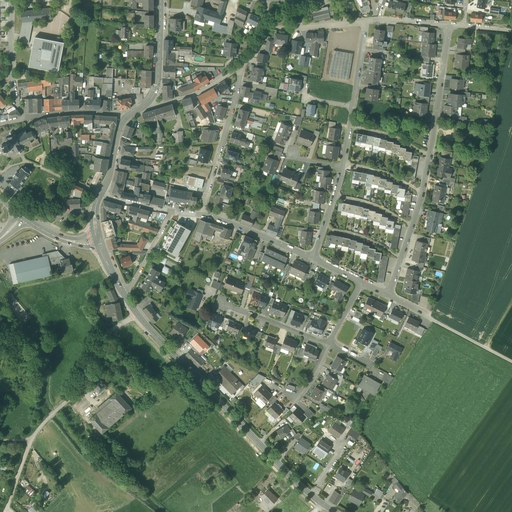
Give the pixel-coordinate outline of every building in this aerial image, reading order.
[(144,10),(154,10),(153,0),(143,0),(143,2),(144,10)] [(221,3),(218,13),(223,15),(227,1),(224,0),(213,0),(220,2),(221,3)] [(486,5),(486,0),(478,0),(477,8),(485,9),(486,5)] [(395,11),(395,10),(397,4),(392,2),(389,1),(386,9),(395,12),(395,11)] [(398,2),(397,4),(395,10),(403,12),(406,4),(398,2)] [(360,8),(362,13),(370,11),(369,5),(367,5),(363,7),(360,8)] [(202,8),(199,7),(195,19),(205,22),(208,23),(209,20),(206,19),(207,15),(206,14),(208,10),(208,9),(202,7),(202,8)] [(236,14),(245,19),(247,12),(237,7),(236,14)] [(324,20),(324,21),(330,20),(329,16),(328,8),(327,7),(321,8),(321,9),(317,11),(316,9),(310,11),(311,14),(312,13),(314,21),(319,20),(319,21),(324,20)] [(22,22),(23,22),(29,21),(33,21),(51,19),(50,8),(43,9),(43,10),(21,12),(22,22)] [(220,24),(223,15),(218,13),(216,13),(208,10),(206,14),(207,15),(206,19),(209,20),(214,22),(220,24)] [(444,19),(455,20),(456,13),(449,12),(449,11),(444,10),(443,10),(442,15),(442,19),(444,19)] [(478,13),(478,15),(471,14),(470,22),(481,23),(484,23),(485,16),(485,14),(484,14),(478,13)] [(234,22),(243,26),(245,19),(236,14),(234,22)] [(247,22),(256,26),(260,18),(251,14),(247,22)] [(144,28),(153,28),(154,15),(148,15),(144,15),(144,24),(144,28)] [(180,31),(181,22),(181,21),(181,19),(171,18),(171,19),(169,19),(169,21),(171,21),(171,30),(180,31)] [(29,21),(26,36),(20,35),(19,42),(28,44),(33,21),(29,21)] [(26,36),(29,21),(23,22),(20,35),(26,36)] [(225,26),(223,33),(231,35),(234,22),(229,21),(228,27),(225,26)] [(219,32),(223,33),(225,26),(219,25),(214,23),(213,26),(212,31),(219,32)] [(375,29),(374,37),(383,38),(384,30),(375,29)] [(311,54),(317,56),(319,42),(323,42),(323,32),(318,32),(318,33),(306,33),(306,42),(313,42),(310,54),(311,54)] [(422,43),(423,43),(433,44),(433,41),(434,41),(434,39),(433,38),(434,34),(428,33),(423,32),(422,36),(422,43)] [(274,43),(286,45),(287,36),(276,34),(274,43)] [(382,46),(382,41),(383,38),(374,37),(374,39),(374,42),(373,45),(380,46),(382,46)] [(64,43),(42,38),(41,40),(38,40),(36,41),(35,45),(33,44),(29,66),(58,72),(64,43)] [(457,48),(465,49),(466,44),(471,45),(472,39),(466,38),(466,39),(458,38),(457,48)] [(164,39),(164,50),(168,50),(173,50),(173,47),(173,44),(173,40),(164,39)] [(300,54),(301,42),(293,41),(291,52),(292,53),(292,55),(297,56),(298,54),(300,54)] [(145,46),(145,51),(142,51),(141,57),(145,57),(152,57),(153,46),(145,46)] [(168,53),(168,50),(164,50),(164,58),(163,65),(174,66),(174,59),(174,53),(168,53)] [(329,77),(348,80),(353,54),(334,51),(329,77)] [(258,61),(266,63),(267,62),(268,57),(268,55),(263,54),(259,54),(258,61)] [(455,67),(460,67),(461,66),(466,67),(467,61),(468,61),(468,56),(465,55),(457,54),(456,54),(455,67)] [(310,57),(301,56),(299,65),(308,66),(310,57)] [(369,57),(368,70),(380,72),(382,59),(381,59),(382,59),(369,57)] [(422,76),(432,77),(433,66),(432,66),(425,65),(423,65),(422,76)] [(253,68),(252,73),(263,76),(264,70),(262,70),(262,69),(256,67),(256,68),(253,68)] [(379,77),(380,72),(368,70),(366,81),(372,82),(373,80),(378,81),(379,77)] [(263,76),(252,73),(250,79),(253,80),(253,81),(259,82),(259,81),(262,82),(263,76)] [(200,75),(197,77),(203,86),(210,81),(206,76),(202,78),(200,75)] [(151,77),(141,76),(141,84),(140,84),(140,87),(141,87),(147,88),(147,87),(150,87),(151,77)] [(103,77),(103,78),(103,83),(103,85),(102,88),(107,89),(112,89),(112,78),(112,77),(106,77),(103,77)] [(195,91),(203,86),(197,77),(194,79),(196,82),(193,84),(192,84),(195,91)] [(289,78),(288,84),(301,86),(301,80),(298,79),(298,78),(294,78),(294,79),(289,78)] [(456,90),(459,90),(460,90),(460,89),(461,89),(461,86),(463,86),(463,81),(463,80),(458,80),(451,79),(450,88),(456,89),(456,90)] [(33,91),(42,90),(42,86),(42,80),(31,82),(33,91)] [(217,86),(222,92),(226,89),(229,87),(224,81),(217,86)] [(24,88),(28,87),(27,82),(18,84),(18,91),(21,90),(21,89),(24,88)] [(191,92),(195,91),(192,84),(188,86),(187,83),(181,85),(182,88),(177,89),(178,90),(180,96),(191,92)] [(418,95),(429,97),(431,83),(425,83),(425,85),(416,84),(415,91),(418,91),(418,95)] [(240,96),(244,96),(247,97),(249,93),(249,91),(250,88),(242,86),(240,96)] [(202,105),(207,102),(218,96),(214,88),(211,89),(205,93),(204,93),(198,97),(202,105)] [(365,100),(377,101),(378,90),(375,89),(367,88),(365,100)] [(163,100),(164,101),(172,98),(175,97),(175,94),(172,95),(172,93),(172,91),(172,90),(172,89),(171,89),(163,90),(163,100)] [(74,100),(75,91),(70,92),(70,100),(70,109),(79,109),(79,100),(74,100)] [(253,92),(253,94),(252,98),(253,99),(258,100),(260,100),(262,94),(253,92)] [(450,103),(449,106),(457,107),(461,107),(461,102),(464,102),(464,97),(465,95),(461,95),(449,94),(448,103),(450,103)] [(110,110),(119,110),(117,100),(118,100),(118,98),(115,99),(111,99),(111,101),(110,110)] [(131,98),(118,100),(117,100),(119,110),(130,108),(130,103),(132,103),(131,98)] [(181,100),(185,111),(188,110),(194,109),(191,100),(191,98),(181,100)] [(25,112),(33,112),(32,99),(24,99),(25,103),(25,112)] [(41,99),(32,99),(33,112),(33,113),(41,112),(41,99)] [(55,111),(55,110),(55,99),(51,99),(44,99),(44,112),(55,111)] [(99,100),(96,100),(93,99),(93,100),(92,109),(100,109),(101,100),(99,100)] [(68,109),(70,109),(70,100),(68,100),(66,100),(62,100),(62,110),(68,109)] [(92,109),(93,100),(90,100),(85,100),(84,108),(91,109),(92,109)] [(110,110),(111,101),(109,101),(104,100),(102,110),(110,111),(110,110)] [(201,105),(206,112),(211,108),(207,102),(202,105),(201,105)] [(420,116),(426,116),(427,104),(421,103),(414,102),(413,115),(420,116)] [(172,104),(161,108),(165,117),(170,115),(175,114),(172,104)] [(306,115),(314,116),(314,113),(317,114),(318,109),(315,108),(315,105),(308,104),(306,115)] [(195,109),(202,120),(207,116),(208,116),(205,112),(201,106),(201,105),(195,109)] [(215,117),(222,119),(226,108),(218,105),(215,117)] [(457,116),(457,107),(449,106),(448,106),(444,105),(444,115),(453,116),(456,117),(457,116)] [(162,120),(161,118),(165,117),(161,108),(158,108),(154,110),(157,120),(158,122),(162,120)] [(212,123),(215,123),(211,108),(206,112),(205,112),(208,116),(207,116),(210,123),(212,123)] [(239,109),(237,117),(246,119),(247,116),(249,112),(239,109)] [(8,114),(9,118),(21,116),(21,115),(17,110),(13,111),(8,114)] [(145,123),(154,120),(157,120),(154,110),(142,114),(145,123)] [(190,115),(188,110),(185,111),(188,120),(188,121),(193,120),(195,119),(193,114),(190,115)] [(81,123),(84,123),(84,115),(76,115),(69,116),(70,124),(70,125),(79,126),(79,122),(80,122),(81,123)] [(84,124),(88,124),(92,123),(92,115),(84,115),(84,123),(84,124)] [(62,126),(67,125),(66,116),(58,117),(59,126),(62,126)] [(106,124),(110,124),(109,116),(100,116),(99,123),(106,124)] [(294,123),(300,126),(303,117),(301,117),(299,117),(296,116),(294,123)] [(48,118),(50,127),(53,127),(57,126),(59,126),(58,117),(48,118)] [(244,127),(245,123),(246,119),(237,117),(235,125),(244,127)] [(34,123),(38,133),(39,133),(47,129),(48,128),(49,128),(50,128),(50,127),(48,118),(46,118),(42,119),(34,123)] [(281,123),(278,133),(286,136),(287,136),(288,132),(290,133),(291,130),(289,130),(290,127),(288,126),(288,125),(285,123),(284,125),(281,123)] [(122,135),(130,138),(134,128),(126,125),(122,135)] [(328,139),(338,140),(340,129),(335,128),(330,128),(328,139)] [(4,143),(3,144),(3,145),(2,144),(1,144),(2,146),(1,146),(1,147),(2,147),(4,151),(3,151),(3,152),(5,151),(5,153),(6,152),(6,151),(7,152),(9,151),(9,149),(10,150),(11,152),(10,152),(11,153),(11,152),(13,153),(16,151),(16,152),(17,152),(16,151),(22,149),(23,149),(22,148),(23,148),(23,147),(22,148),(21,147),(24,146),(24,147),(25,146),(24,145),(27,144),(28,145),(28,144),(30,143),(31,144),(30,144),(32,148),(40,144),(37,139),(36,139),(35,138),(36,137),(35,137),(35,135),(36,135),(36,134),(35,134),(34,132),(35,131),(34,131),(34,132),(32,131),(32,130),(31,130),(31,131),(29,132),(28,131),(28,132),(27,133),(26,131),(26,130),(25,130),(22,132),(22,131),(21,131),(22,132),(19,134),(18,133),(18,134),(16,135),(15,134),(16,134),(16,133),(15,134),(15,133),(14,133),(14,134),(9,137),(9,136),(8,136),(9,137),(6,138),(5,138),(5,140),(5,141),(6,142),(6,144),(5,143),(4,143)] [(206,139),(206,142),(215,142),(217,134),(217,130),(209,130),(204,130),(204,131),(202,138),(206,139)] [(71,131),(67,131),(64,132),(64,138),(59,138),(60,145),(72,144),(72,140),(71,131)] [(174,133),(174,143),(183,143),(183,134),(183,131),(177,131),(177,133),(174,133)] [(238,144),(239,140),(240,138),(241,134),(233,132),(230,142),(238,144)] [(297,142),(310,146),(312,140),(314,135),(307,133),(307,134),(301,132),(297,142)] [(112,141),(113,140),(114,135),(103,133),(102,138),(101,142),(102,142),(112,144),(112,141)] [(285,139),(286,136),(278,133),(275,141),(283,144),(284,141),(286,142),(287,139),(285,139)] [(362,142),(366,142),(367,135),(361,134),(357,133),(355,141),(359,142),(362,143),(362,142)] [(369,143),(372,144),(374,137),(374,136),(367,135),(366,142),(366,143),(368,144),(369,143)] [(378,149),(378,147),(380,139),(380,138),(374,137),(372,144),(372,145),(373,145),(373,148),(378,149)] [(382,146),(385,147),(386,141),(387,140),(380,139),(378,147),(381,147),(382,146)] [(394,151),(398,152),(399,147),(399,145),(393,144),(392,149),(391,152),(394,152),(394,151)] [(325,157),(337,159),(339,147),(335,147),(327,145),(327,146),(326,154),(325,157)] [(133,156),(134,151),(134,147),(123,146),(121,154),(133,156)] [(109,156),(111,150),(101,148),(100,155),(109,156)] [(199,161),(208,163),(209,158),(210,155),(211,151),(201,148),(199,156),(200,157),(199,161)] [(233,159),(236,160),(237,157),(238,153),(236,153),(236,151),(230,149),(230,151),(227,150),(225,157),(233,159)] [(279,158),(282,152),(275,150),(273,156),(279,158)] [(411,152),(405,151),(404,155),(404,156),(403,159),(406,160),(406,159),(408,159),(410,159),(411,155),(411,152)] [(103,172),(107,172),(107,168),(109,159),(96,157),(95,164),(94,169),(94,171),(97,171),(103,172)] [(268,172),(273,174),(278,161),(267,157),(263,169),(268,171),(268,172)] [(440,157),(438,163),(448,166),(450,159),(440,157)] [(119,168),(129,169),(130,165),(131,161),(121,159),(119,168)] [(448,169),(448,166),(438,163),(437,167),(435,175),(443,177),(445,177),(446,177),(446,176),(449,177),(451,169),(448,169)] [(18,190),(32,171),(28,169),(26,171),(22,167),(18,172),(17,171),(13,176),(14,177),(10,183),(18,190)] [(227,178),(230,178),(231,175),(232,171),(232,170),(231,170),(231,169),(227,168),(223,167),(223,169),(222,169),(220,174),(221,174),(221,176),(227,178)] [(113,180),(125,183),(125,180),(127,173),(121,171),(115,170),(113,180)] [(294,186),(295,186),(296,182),(298,177),(298,175),(284,170),(281,176),(281,178),(287,180),(286,182),(291,184),(290,185),(294,186)] [(103,172),(97,171),(94,177),(99,180),(103,172)] [(352,179),(359,180),(360,172),(354,171),(352,179)] [(189,176),(187,185),(189,185),(198,187),(202,188),(204,179),(189,176)] [(372,183),(372,184),(378,185),(380,178),(380,177),(373,176),(372,183)] [(384,187),(385,187),(386,181),(386,179),(380,178),(378,185),(378,186),(384,187)] [(150,180),(149,185),(149,186),(167,191),(168,185),(150,180)] [(113,193),(121,195),(121,196),(122,192),(124,186),(124,184),(115,182),(112,193),(113,193)] [(149,185),(141,183),(140,187),(139,193),(148,195),(149,186),(149,185)] [(390,192),(397,193),(398,188),(398,185),(392,184),(391,190),(390,192)] [(79,192),(82,194),(83,189),(75,185),(74,185),(72,189),(74,190),(79,192)] [(220,208),(222,203),(222,201),(223,197),(229,199),(233,187),(229,186),(225,185),(223,185),(220,196),(217,195),(214,206),(220,208)] [(435,190),(434,193),(444,195),(445,195),(446,193),(447,187),(442,186),(435,185),(434,190),(435,190)] [(125,198),(139,201),(139,193),(140,187),(135,186),(135,190),(134,194),(122,192),(121,196),(121,195),(121,197),(125,198)] [(405,189),(398,188),(397,193),(396,196),(403,197),(405,189)] [(177,203),(185,205),(185,203),(187,192),(171,189),(169,197),(168,200),(177,202),(177,203)] [(319,203),(323,203),(325,192),(316,190),(316,191),(315,202),(314,202),(315,202),(319,203)] [(185,203),(192,204),(192,203),(196,203),(197,197),(192,196),(192,193),(187,192),(185,203)] [(148,195),(139,193),(139,201),(149,203),(150,199),(151,195),(148,195)] [(443,203),(444,195),(434,193),(432,201),(443,203)] [(80,207),(80,199),(78,199),(78,198),(76,198),(76,199),(72,199),(71,199),(71,200),(71,207),(71,208),(80,207)] [(101,207),(101,209),(106,210),(107,211),(107,210),(110,202),(103,200),(101,207)] [(107,210),(115,212),(117,204),(110,202),(107,210)] [(219,209),(228,212),(230,205),(222,203),(220,208),(219,209)] [(342,211),(348,212),(349,204),(343,203),(341,211),(342,211)] [(122,205),(117,204),(115,212),(122,214),(123,211),(120,210),(122,205)] [(354,217),(354,214),(356,206),(356,205),(349,204),(348,212),(347,216),(347,217),(350,217),(350,216),(354,217)] [(134,215),(137,216),(139,209),(130,206),(128,214),(131,214),(134,215)] [(278,218),(282,219),(285,212),(272,206),(269,214),(278,218)] [(150,212),(139,209),(137,216),(141,217),(147,219),(150,212)] [(250,217),(254,218),(255,217),(257,217),(259,213),(252,210),(250,217)] [(370,218),(374,218),(375,213),(375,211),(369,210),(367,216),(367,218),(370,219),(370,218)] [(309,222),(317,223),(318,218),(318,214),(319,214),(319,212),(317,212),(310,211),(309,217),(310,217),(309,222)] [(426,230),(436,232),(438,223),(440,224),(442,214),(434,212),(433,218),(429,217),(426,230)] [(377,220),(380,221),(381,216),(381,214),(375,213),(374,218),(373,221),(376,221),(377,220)] [(240,223),(251,227),(254,218),(250,217),(243,214),(240,223)] [(274,226),(279,228),(282,219),(278,218),(274,226)] [(134,227),(148,231),(150,226),(151,220),(147,219),(146,223),(140,221),(140,220),(137,219),(135,223),(134,227)] [(101,223),(104,234),(113,231),(111,223),(111,222),(110,220),(106,221),(101,223),(102,223),(101,223)] [(197,231),(207,235),(209,227),(213,228),(214,224),(211,223),(200,220),(197,231)] [(394,221),(387,220),(386,225),(385,228),(388,229),(389,228),(392,228),(393,224),(394,221)] [(191,230),(178,223),(175,229),(173,228),(166,242),(167,243),(164,249),(177,256),(180,250),(180,249),(187,236),(191,230)] [(265,232),(276,236),(279,228),(274,226),(268,224),(265,232)] [(394,227),(395,224),(393,224),(392,228),(389,228),(388,229),(385,228),(385,229),(385,232),(393,233),(393,230),(394,227)] [(209,227),(207,235),(206,236),(207,236),(211,238),(212,235),(214,229),(213,228),(209,227)] [(220,237),(228,239),(231,229),(223,227),(222,231),(221,234),(220,237)] [(300,243),(310,244),(311,232),(307,231),(302,231),(301,239),(302,239),(302,243),(300,242),(300,243)] [(112,248),(118,247),(117,244),(117,242),(120,241),(121,240),(120,239),(119,238),(116,239),(115,235),(106,237),(109,249),(112,248)] [(245,235),(241,244),(245,245),(251,248),(254,249),(256,244),(251,242),(253,239),(245,235)] [(329,243),(335,244),(337,236),(330,235),(328,243),(329,243)] [(335,244),(342,245),(343,238),(343,237),(337,236),(335,244)] [(138,243),(143,247),(147,240),(142,237),(138,243)] [(348,247),(355,249),(356,242),(356,241),(350,239),(348,247)] [(416,246),(415,250),(426,252),(428,244),(428,243),(423,242),(416,241),(415,245),(416,246)] [(354,250),(361,251),(362,244),(363,243),(356,242),(355,249),(354,250)] [(361,251),(361,253),(367,254),(368,248),(369,246),(362,244),(361,251)] [(251,248),(245,245),(244,248),(241,255),(247,258),(251,248)] [(247,258),(251,260),(255,249),(254,249),(251,248),(247,258)] [(261,259),(267,262),(272,251),(266,248),(264,253),(261,259)] [(367,256),(373,257),(374,252),(375,249),(368,248),(367,254),(367,256)] [(426,252),(415,250),(414,250),(413,256),(413,260),(412,260),(417,261),(424,263),(424,262),(423,262),(424,256),(425,256),(426,252)] [(48,255),(49,263),(52,262),(58,261),(57,258),(62,255),(58,251),(42,254),(43,256),(48,255)] [(267,262),(272,264),(277,253),(272,251),(267,262)] [(381,253),(374,252),(373,257),(373,260),(376,260),(380,261),(381,256),(381,253)] [(272,264),(277,267),(282,255),(277,253),(272,264)] [(156,260),(164,264),(168,259),(159,254),(156,260)] [(52,275),(50,265),(49,263),(48,255),(43,256),(14,263),(17,280),(18,283),(49,275),(52,275)] [(123,266),(123,267),(126,266),(127,266),(130,265),(130,264),(133,263),(129,255),(120,258),(122,263),(121,264),(122,266),(123,266)] [(288,258),(282,255),(277,267),(283,269),(285,263),(288,258)] [(63,272),(72,270),(71,265),(71,264),(69,258),(64,259),(60,260),(60,261),(63,272)] [(290,272),(296,275),(301,263),(300,262),(299,263),(294,261),(292,267),(289,272),(290,272)] [(9,264),(13,281),(17,280),(14,263),(9,264)] [(303,264),(301,263),(296,275),(302,278),(305,273),(308,267),(303,265),(303,264)] [(161,271),(173,278),(176,273),(164,266),(161,271)] [(141,287),(149,292),(153,286),(161,290),(165,282),(157,278),(160,272),(152,267),(147,276),(148,277),(147,279),(146,279),(141,287)] [(406,279),(407,279),(417,281),(418,276),(419,271),(414,270),(408,269),(406,279)] [(323,288),(326,284),(329,279),(319,274),(314,283),(319,285),(323,288)] [(238,292),(241,294),(245,284),(227,277),(224,287),(232,290),(232,289),(238,291),(238,292)] [(418,281),(417,281),(407,279),(406,281),(405,284),(406,284),(405,286),(404,286),(404,290),(409,291),(409,292),(413,293),(416,293),(417,289),(418,286),(417,286),(418,281)] [(210,287),(218,290),(220,283),(213,280),(210,287)] [(339,299),(340,300),(347,287),(335,280),(334,283),(331,288),(338,292),(335,297),(339,299)] [(188,307),(196,310),(200,299),(198,298),(200,293),(196,292),(188,288),(186,294),(187,294),(192,296),(188,307)] [(106,292),(111,304),(119,302),(115,294),(112,289),(106,292)] [(250,302),(257,305),(261,294),(255,291),(254,291),(253,295),(250,302)] [(411,300),(418,303),(419,295),(420,294),(416,293),(413,293),(411,300)] [(268,297),(261,294),(257,305),(264,308),(267,300),(268,297)] [(143,299),(147,305),(153,300),(147,296),(143,299)] [(363,308),(372,312),(377,302),(371,299),(368,297),(363,308)] [(270,312),(276,315),(280,303),(274,301),(273,301),(272,305),(271,306),(273,307),(272,308),(271,308),(270,312)] [(113,316),(113,320),(122,318),(119,302),(111,304),(109,304),(105,305),(106,307),(108,317),(113,316)] [(383,305),(377,302),(372,312),(374,313),(373,315),(374,316),(375,314),(380,317),(381,317),(382,314),(385,308),(386,306),(383,304),(383,305)] [(287,306),(280,303),(276,315),(283,317),(284,313),(283,313),(284,311),(285,312),(286,310),(287,306)] [(143,310),(150,319),(154,316),(157,313),(149,305),(143,310)] [(403,314),(392,309),(389,316),(392,318),(399,321),(403,314)] [(221,317),(212,313),(207,324),(213,326),(214,326),(218,328),(219,326),(219,324),(219,323),(221,318),(221,317)] [(291,323),(299,326),(301,322),(303,316),(303,315),(299,314),(298,315),(297,316),(294,315),(293,318),(291,323)] [(222,328),(227,330),(227,328),(230,321),(230,319),(224,317),(224,318),(222,327),(222,328)] [(404,326),(416,331),(418,327),(417,327),(419,322),(408,317),(410,318),(408,322),(406,321),(404,326)] [(308,329),(321,334),(326,321),(319,318),(318,322),(312,320),(309,329),(308,329)] [(237,332),(238,332),(238,331),(240,325),(230,321),(227,328),(237,332)] [(175,337),(178,339),(182,335),(183,336),(188,329),(179,323),(176,327),(175,326),(170,332),(176,336),(175,337)] [(424,328),(421,327),(419,326),(418,327),(416,331),(415,333),(418,334),(421,335),(424,328)] [(243,335),(253,339),(254,336),(256,331),(256,330),(247,327),(243,335)] [(357,340),(367,346),(373,334),(363,329),(357,340)] [(254,336),(260,339),(262,333),(256,330),(256,331),(254,336)] [(197,335),(190,342),(194,346),(195,347),(199,351),(200,352),(203,349),(205,351),(209,347),(197,335)] [(272,349),(274,344),(276,338),(276,339),(268,336),(268,335),(264,346),(265,345),(266,346),(272,348),(272,349)] [(179,342),(184,345),(187,340),(182,336),(179,342)] [(289,350),(292,352),(296,342),(285,338),(282,347),(281,347),(289,350)] [(380,348),(376,347),(377,345),(372,342),(368,348),(374,351),(372,354),(376,356),(379,350),(380,348)] [(390,358),(395,361),(399,355),(402,349),(390,342),(387,348),(393,352),(390,358)] [(314,361),(318,351),(314,349),(315,346),(307,343),(304,349),(302,354),(303,354),(309,356),(308,358),(314,361)] [(272,348),(266,346),(265,349),(272,352),(275,344),(274,344),(272,349),(272,348)] [(199,351),(197,353),(200,357),(206,351),(205,351),(203,349),(200,352),(199,351)] [(191,350),(185,355),(198,367),(205,361),(200,357),(197,353),(196,355),(192,351),(191,350)] [(340,371),(342,367),(346,361),(337,356),(331,366),(336,369),(340,371)] [(214,370),(217,373),(220,370),(224,366),(222,363),(222,364),(214,370)] [(228,389),(232,393),(239,386),(237,384),(236,383),(236,382),(237,381),(230,373),(231,373),(231,372),(230,372),(225,367),(224,366),(220,370),(226,376),(222,380),(221,382),(227,388),(228,389)] [(226,376),(220,370),(217,373),(216,374),(222,380),(226,376)] [(244,387),(231,373),(230,373),(237,381),(236,382),(236,383),(237,384),(239,386),(242,389),(244,387)] [(257,382),(258,383),(265,377),(258,374),(254,378),(257,382)] [(323,384),(333,389),(332,389),(335,383),(337,380),(338,380),(337,379),(338,379),(332,375),(332,376),(328,374),(329,375),(324,384),(323,383),(323,384)] [(383,381),(389,384),(390,381),(393,377),(387,374),(383,381)] [(362,388),(374,394),(380,384),(373,380),(372,381),(364,376),(355,392),(359,394),(362,388)] [(93,385),(99,392),(101,391),(102,392),(105,389),(104,388),(106,386),(100,379),(93,385)] [(254,393),(262,386),(260,384),(252,392),(254,394),(254,393)] [(259,397),(265,402),(272,395),(262,386),(254,393),(258,397),(257,397),(258,398),(259,397)] [(311,396),(318,400),(321,395),(322,395),(324,391),(321,389),(316,387),(311,396)] [(110,399),(111,401),(124,414),(131,408),(117,392),(110,399)] [(263,404),(258,398),(255,402),(261,408),(265,405),(263,404)] [(124,414),(111,401),(89,419),(99,430),(102,433),(108,428),(108,427),(124,414)] [(267,418),(268,418),(271,415),(280,405),(279,406),(275,402),(266,411),(267,411),(267,410),(271,414),(270,415),(267,418)] [(328,412),(329,413),(331,410),(326,406),(321,403),(319,406),(328,412)] [(280,405),(271,415),(275,419),(278,416),(284,410),(279,406),(280,405)] [(293,420),(298,425),(302,421),(305,417),(296,408),(293,412),(289,416),(293,420)] [(308,418),(309,419),(314,414),(309,408),(304,413),(307,416),(308,418)] [(343,421),(351,427),(353,424),(354,422),(346,417),(343,421)] [(344,429),(335,422),(328,431),(338,438),(344,429)] [(276,431),(280,437),(289,432),(291,431),(290,431),(286,425),(284,426),(276,431)] [(347,433),(356,439),(360,433),(355,429),(351,427),(347,433)] [(295,446),(304,453),(310,445),(300,438),(295,446)] [(314,451),(323,457),(330,447),(321,440),(314,451)] [(307,460),(300,470),(305,474),(305,475),(308,478),(308,477),(314,481),(322,470),(318,468),(318,467),(311,462),(311,463),(307,460)] [(335,476),(343,481),(348,474),(345,472),(346,471),(341,468),(335,476)] [(339,493),(342,495),(352,480),(349,478),(341,490),(339,493)] [(391,483),(397,488),(400,485),(397,482),(395,479),(391,483)] [(35,492),(28,486),(24,491),(30,497),(35,492)] [(329,500),(336,505),(342,495),(339,493),(341,490),(339,489),(338,492),(334,490),(329,500)] [(374,494),(380,497),(382,493),(383,492),(377,489),(374,494)] [(261,497),(270,506),(277,499),(268,490),(261,497)] [(394,496),(399,502),(404,497),(405,497),(407,493),(404,490),(400,491),(397,492),(394,496)] [(348,499),(359,504),(364,495),(358,492),(357,493),(353,491),(348,499)] [(419,503),(411,494),(407,498),(411,501),(417,507),(419,503)] [(414,510),(417,507),(411,501),(408,504),(412,508),(414,510)]
